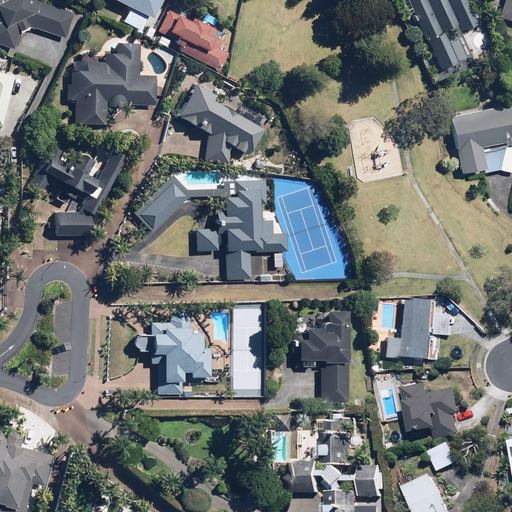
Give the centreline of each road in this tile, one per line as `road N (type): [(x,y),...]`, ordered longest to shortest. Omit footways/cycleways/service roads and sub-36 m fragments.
road 1 (residential): [(0,378),(56,398),(76,382),(79,294),(71,276),(53,271),(37,280),(29,320),(7,351)]
road 2 (unknown): [(18,340),(3,171),(3,128),(18,78)]
